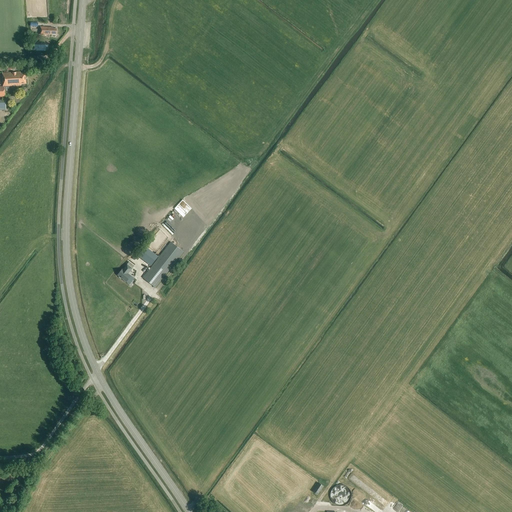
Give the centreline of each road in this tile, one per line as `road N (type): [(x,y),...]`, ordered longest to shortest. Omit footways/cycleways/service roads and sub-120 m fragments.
road 1 (secondary): [(95,371),(66,252),(83,0)]
road 2 (secondary): [(188,511),(95,371)]
road 3 (unclassified): [(0,460),(31,457),(95,371)]
